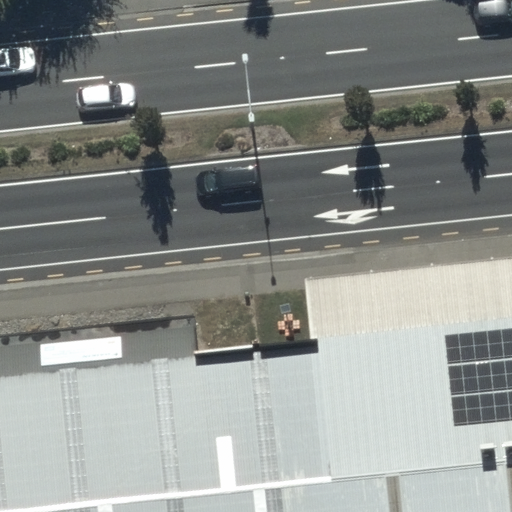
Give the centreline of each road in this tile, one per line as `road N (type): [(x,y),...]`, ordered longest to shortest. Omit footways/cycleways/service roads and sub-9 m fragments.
road 1 (primary): [(511,173),(0,227)]
road 2 (primary): [(0,85),(511,32)]
